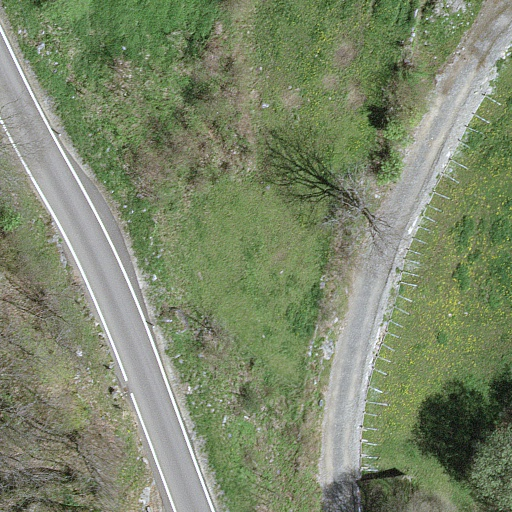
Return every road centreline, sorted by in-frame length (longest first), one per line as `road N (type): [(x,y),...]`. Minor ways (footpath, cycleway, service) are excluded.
road 1 (track): [(342,511),(341,438),(367,291),(410,181),(511,7)]
road 2 (tertiary): [(198,511),(100,273),(0,71)]
